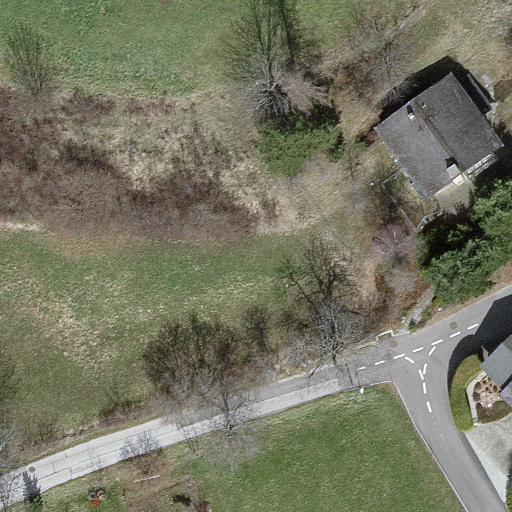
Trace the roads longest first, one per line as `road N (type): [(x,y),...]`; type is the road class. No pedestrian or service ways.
road 1 (residential): [(0,502),(280,399),(417,393)]
road 2 (residential): [(417,393),(511,282)]
road 3 (residential): [(417,393),(428,438),(476,511)]
